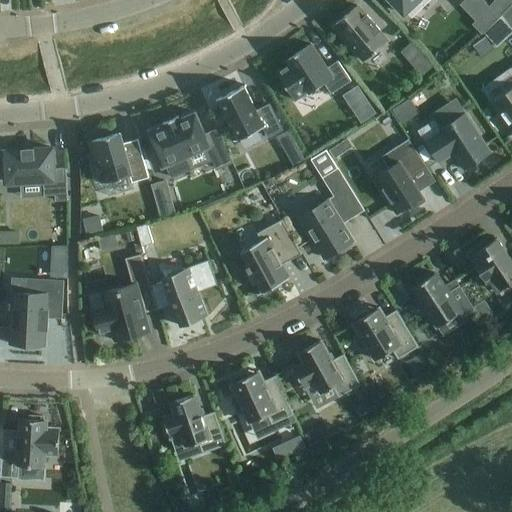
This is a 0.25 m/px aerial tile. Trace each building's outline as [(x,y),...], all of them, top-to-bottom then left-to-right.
[(390,0),(404,14),(418,0),(390,0)] [(334,26),(363,61),(374,52),(375,53),(377,51),(376,50),(387,41),(375,26),(376,26),(367,16),(366,16),(357,6),(334,26)] [(511,26),(511,9),(510,6),(501,15),(502,16),(511,28),(511,26)] [(511,29),(511,28),(502,16),(484,34),(497,48),(509,37),(508,36),(511,31),(511,29)] [(291,65),(277,74),(295,100),(309,91),(310,93),(324,84),(331,95),(351,81),(338,61),(327,69),(311,45),(288,60),(291,65)] [(511,69),(483,91),(492,104),(511,131),(511,69)] [(244,86),(218,100),(239,140),(263,127),(268,137),(283,130),(270,105),(257,111),(244,86)] [(358,87),(344,97),(353,110),(367,101),(358,87)] [(165,126),(148,134),(163,167),(166,165),(171,178),(188,171),(183,158),(207,148),(217,169),(231,163),(217,130),(205,135),(196,113),(179,120),(178,118),(178,117),(163,123),(164,124),(165,126)] [(464,171),(490,154),(464,113),(440,130),(434,120),(417,131),(438,164),(453,154),(464,171)] [(138,140),(122,144),(120,134),(116,135),(90,142),(96,163),(92,164),(97,180),(101,179),(102,183),(130,175),(132,183),(149,178),(138,140)] [(373,178),(397,214),(408,208),(410,211),(425,201),(408,175),(425,164),(408,139),(381,157),(388,168),(373,178)] [(23,149),(22,149),(22,150),(4,151),(6,183),(20,182),(43,181),(44,196),(55,196),(55,202),(68,201),(66,169),(54,169),(52,148),(34,150),(34,148),(33,148),(23,149)] [(299,218),(324,259),(353,241),(342,224),(364,210),(339,169),(323,179),(335,197),(328,201),(299,218)] [(166,181),(152,185),(161,218),(176,214),(166,181)] [(299,251),(301,255),(302,254),(282,220),(257,234),(261,241),(241,252),(248,266),(247,267),(249,272),(246,274),(253,287),(258,284),(263,293),(289,279),(280,261),(299,251)] [(136,227),(141,247),(153,244),(147,224),(136,227)] [(484,242),(467,254),(486,283),(490,281),(497,292),(511,282),(511,261),(497,239),(486,246),(484,242)] [(149,332),(144,313),(140,296),(153,293),(141,254),(125,259),(132,284),(102,293),(106,308),(92,312),(98,335),(112,331),(115,342),(149,332)] [(172,305),(180,327),(208,316),(198,290),(216,284),(216,285),(217,285),(208,260),(162,278),(163,282),(151,287),(158,311),(172,305)] [(462,318),(475,310),(459,286),(448,293),(435,273),(412,288),(419,299),(416,301),(426,316),(429,314),(437,327),(459,313),(462,318)] [(31,293),(12,292),(10,344),(45,346),(46,330),(47,330),(48,314),(61,315),(63,282),(31,280),(31,293)] [(379,308),(372,312),(369,314),(367,310),(354,318),(357,321),(353,324),(360,334),(357,336),(356,341),(361,350),(366,351),(369,349),(375,360),(392,350),(398,360),(418,347),(396,311),(385,318),(379,308)] [(71,311),(72,335),(81,335),(80,310),(71,311)] [(361,386),(344,355),(332,361),(321,341),(299,353),(304,363),(294,369),(296,373),(293,375),(299,385),(302,384),(304,388),(315,382),(321,394),(333,387),(338,398),(361,386)] [(259,372),(251,375),(248,376),(246,372),(233,378),(235,382),(231,384),(237,396),(233,397),(232,401),(236,412),(241,413),(244,412),(249,423),(267,415),(272,425),(293,415),(275,376),(263,382),(259,372)] [(226,446),(215,412),(202,416),(195,395),(171,403),(175,414),(163,418),(165,422),(162,423),(166,435),(169,434),(170,438),(182,435),(186,447),(198,442),(202,454),(226,446)] [(30,419),(22,419),(20,419),(20,431),(3,430),(0,478),(19,479),(19,466),(43,467),(44,454),(58,455),(59,429),(46,428),(46,420),(43,420),(44,417),(30,416),(30,419)] [(318,429),(307,436),(312,445),(324,439),(318,429)] [(300,437),(272,450),(278,461),(305,449),(300,437)]
